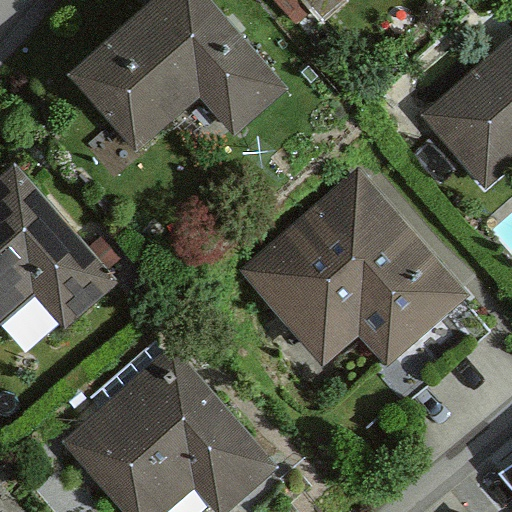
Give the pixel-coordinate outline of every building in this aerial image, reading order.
[(143,154),(209,97),(243,137),(293,93),(211,0),(165,0),(76,77),(143,154)] [(511,43),(426,119),(491,193),(511,174),(511,43)] [(114,274),(16,154),(0,166),(0,310),(38,280),(66,313),(114,274)] [(328,355),(366,323),(394,355),(470,290),(358,161),(245,259),(328,355)] [(172,335),(64,429),(136,511),(148,511),(199,468),(232,506),(283,462),(172,335)]
